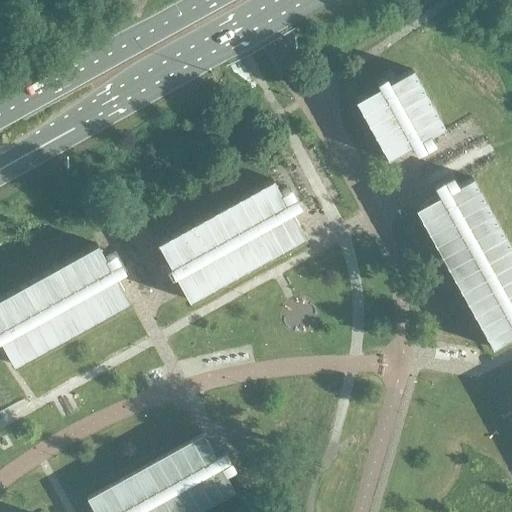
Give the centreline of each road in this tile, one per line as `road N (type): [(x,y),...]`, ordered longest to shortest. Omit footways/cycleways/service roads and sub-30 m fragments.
road 1 (secondary): [(0,162),(294,0)]
road 2 (secondary): [(208,0),(0,115)]
